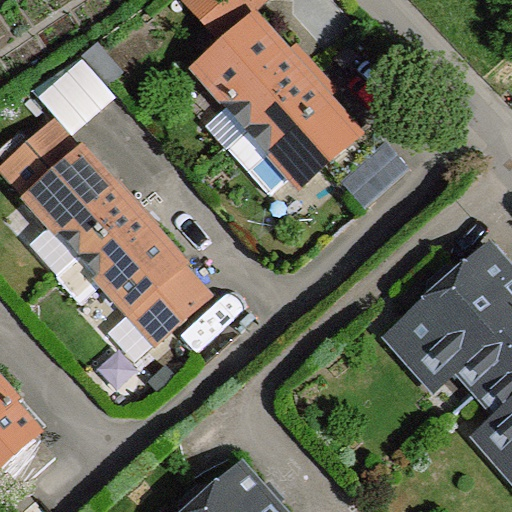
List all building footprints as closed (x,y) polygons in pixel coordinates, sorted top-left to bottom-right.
[(279,0),(192,0),(187,5),(227,48),(279,0)] [(256,28),(203,76),(237,113),(253,130),(305,83),(256,28)] [(305,83),(253,130),(302,186),(325,165),(354,138),(305,83)] [(253,130),(237,113),(213,134),(228,150),(278,205),(302,186),(253,130)] [(354,138),(325,165),(345,187),(389,147),(370,126),(354,138)] [(32,204),(84,158),(56,127),(4,173),(32,204)] [(409,169),(389,147),(345,187),(364,210),(409,169)] [(81,259),(134,213),(84,158),(32,204),(50,224),(81,259)] [(131,315),(182,269),(134,213),(81,259),(103,283),(131,315)] [(79,305),(103,283),(81,259),(50,224),(26,244),(59,281),(79,305)] [(458,369),(482,395),(511,368),(511,277),(492,254),(465,278),(462,274),(449,274),(433,287),(433,300),(437,304),(409,328),(451,375),(458,369)] [(173,333),(210,300),(182,269),(131,315),(158,346),(173,333)] [(511,368),(482,395),(504,420),(496,427),(511,445),(511,368)] [(0,387),(0,415),(14,403),(0,387)] [(14,403),(0,415),(0,470),(38,437),(42,434),(14,403)] [(38,437),(0,470),(0,485),(13,500),(58,460),(38,437)] [(278,511),(244,473),(218,497),(214,493),(201,493),(186,506),(185,511),(278,511)]
